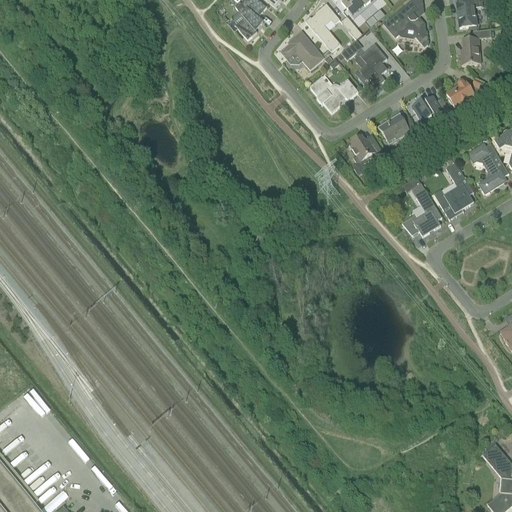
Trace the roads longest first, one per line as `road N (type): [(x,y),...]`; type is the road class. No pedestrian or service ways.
road 1 (track): [(0,142),(305,511)]
road 2 (residential): [(443,65),(329,134),(263,54),(307,0)]
road 3 (residential): [(511,294),(475,311),(434,254),(511,204)]
